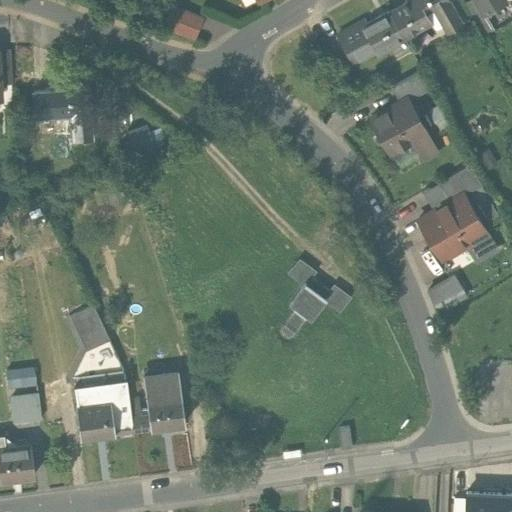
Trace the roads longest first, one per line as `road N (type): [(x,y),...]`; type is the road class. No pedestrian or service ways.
road 1 (residential): [(224,79),(308,132),(353,188),(464,452)]
road 2 (residential): [(11,511),(464,452)]
road 3 (residential): [(224,79),(49,7),(0,1)]
road 4 (residential): [(320,0),(261,33),(224,79)]
